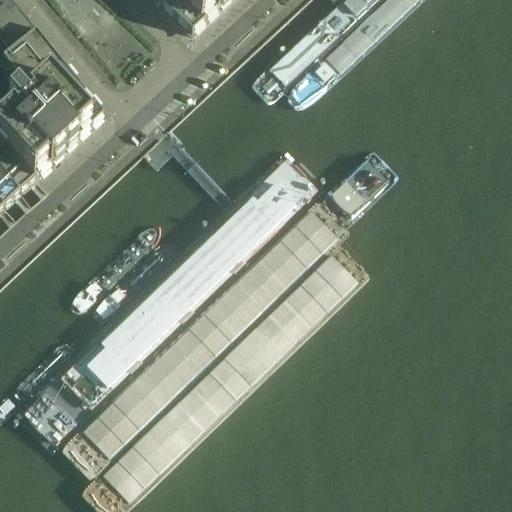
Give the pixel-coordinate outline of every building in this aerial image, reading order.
[(148,0),(191,40),(233,0),(148,0)] [(0,40),(23,23),(9,6),(0,13),(0,40)] [(23,23),(0,40),(0,62),(2,66),(36,39),(23,23)] [(36,39),(2,66),(30,100),(23,107),(16,99),(7,107),(15,115),(0,128),(0,148),(5,154),(6,153),(35,185),(103,122),(36,39)] [(227,198),(191,233),(243,287),(340,195),(288,140),(227,198)] [(6,153),(5,154),(0,159),(0,178),(19,199),(35,185),(6,153)] [(19,199),(0,178),(0,210),(4,214),(19,199)] [(191,233),(94,324),(146,379),(243,287),(191,233)] [(94,324),(0,412),(0,418),(49,470),(146,379),(94,324)]
